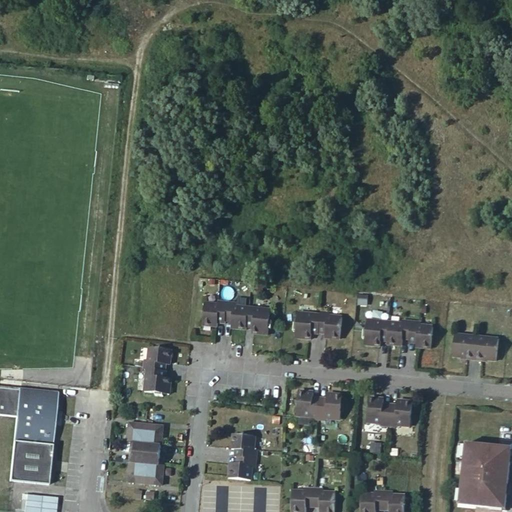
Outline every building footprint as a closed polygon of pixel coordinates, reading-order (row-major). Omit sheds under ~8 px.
[(235,307),(236,304),(217,301),(217,304),(204,303),(202,325),(217,327),(217,323),(218,318),(225,318),(231,319),(230,328),(245,330),(246,325),(252,326),(252,334),(267,336),(268,329),(270,330),(271,322),(269,322),(270,310),(235,307)] [(310,340),(311,332),(318,333),(319,328),(326,329),(324,338),(340,340),(342,318),(329,317),(329,314),(320,312),(319,316),(297,313),(296,324),(294,324),(293,331),(295,332),(295,338),(310,340)] [(401,324),(367,321),(365,332),(363,332),(362,339),(365,339),(364,345),(379,347),(380,339),(387,340),(386,344),(401,346),(402,337),(409,338),(416,339),(415,344),(415,348),(430,349),(432,327),(420,326),(420,323),(401,321),(401,324)] [(476,337),(454,334),(452,356),(474,358),(496,361),(498,339),(476,337)] [(171,350),(149,348),(147,360),(144,360),(143,369),(146,370),(144,392),(156,393),(155,396),(162,396),(162,394),(171,395),(172,380),(164,379),(164,371),(159,371),(160,364),(165,364),(169,365),(171,350)] [(52,419),(52,414),(55,412),(57,394),(0,388),(0,414),(15,416),(9,481),(48,484),(54,423),(52,419)] [(314,393),(299,392),(296,416),(310,417),(310,419),(325,421),(326,419),(340,420),(342,396),(327,394),(327,399),(327,402),(313,401),(313,397),(314,393)] [(368,398),(366,423),(380,424),(380,426),(395,428),(395,426),(410,427),(412,403),(397,401),(397,406),(396,408),(383,407),(383,404),(383,400),(368,398)] [(162,427),(129,424),(127,443),(131,444),(128,482),(161,486),(163,466),(158,465),(162,427)] [(254,436),(232,434),(231,449),(235,449),(240,450),(239,457),(238,464),(229,463),(228,478),(250,481),(251,467),(254,468),(256,449),(253,449),(254,436)] [(511,448),(466,444),(460,504),(476,506),(489,507),(505,509),(511,448)] [(334,511),(335,493),(322,492),(323,489),(304,488),(304,492),(291,491),(290,511),(305,511),(306,508),(306,504),(313,505),(320,505),(319,508),(319,511),(334,511)] [(374,495),(361,494),(360,511),(375,511),(375,508),(382,508),(389,508),(389,511),(388,511),(403,511),(405,496),(392,495),(392,492),(374,492),(374,495)] [(56,511),(58,498),(26,496),(24,511),(56,511)]
